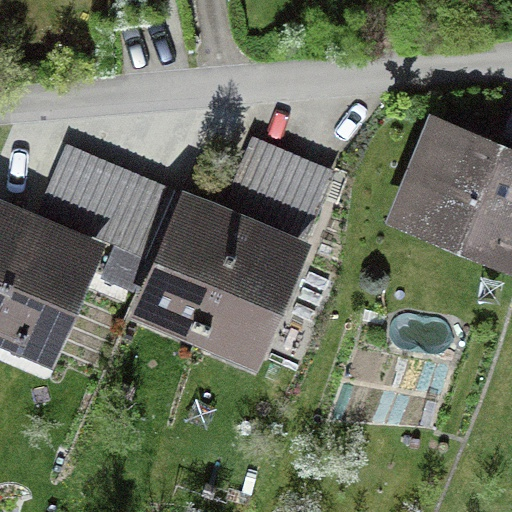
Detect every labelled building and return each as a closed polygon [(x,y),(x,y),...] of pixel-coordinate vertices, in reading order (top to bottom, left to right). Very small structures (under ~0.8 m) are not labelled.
[(428,114),(384,224),(511,274),(511,113),(500,143),(428,114)] [(327,179),(253,147),(230,202),(303,233),(327,179)] [(69,221),(89,175),(63,163),(43,209),(69,221)] [(153,257),(177,201),(93,165),(89,175),(69,221),(153,257)] [(200,326),(241,229),(186,205),(147,297),(189,315),(187,321),(200,326)] [(0,308),(35,227),(0,212),(0,308)] [(35,227),(0,308),(0,320),(17,328),(14,334),(26,339),(28,333),(51,343),(91,251),(35,227)] [(241,229),(200,326),(213,332),(215,326),(257,344),(297,252),(241,229)]
